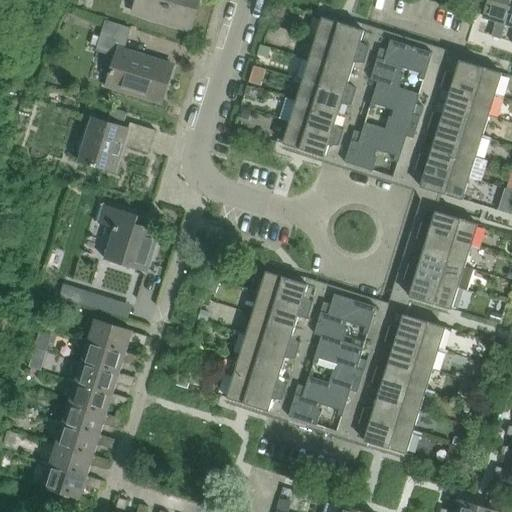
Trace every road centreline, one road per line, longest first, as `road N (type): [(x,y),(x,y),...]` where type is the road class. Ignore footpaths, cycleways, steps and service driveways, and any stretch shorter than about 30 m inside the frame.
road 1 (residential): [(389,253),(400,284),(351,454),(273,431),(324,257)]
road 2 (residential): [(393,220),(412,184),(455,42),(385,20),(330,203)]
road 3 (unclassified): [(198,183),(194,160),(243,0)]
road 4 (residential): [(318,220),(198,183)]
